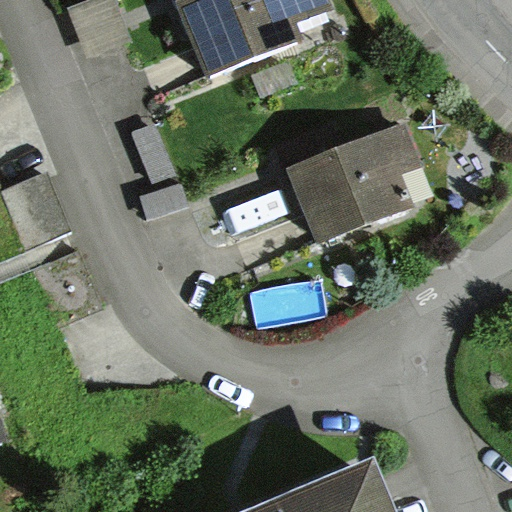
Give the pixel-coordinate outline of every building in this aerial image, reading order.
[(121,0),(90,0),(70,7),(89,61),(137,43),(121,0)] [(175,0),(208,79),(303,38),(296,20),(333,4),(331,0),(175,0)] [(333,127),(278,148),(312,241),(415,203),(403,172),(426,164),(410,121),(341,147),(333,127)] [(188,206),(159,126),(136,134),(154,192),(141,195),(147,218),(188,206)] [(58,229),(40,181),(0,196),(0,197),(19,244),(58,229)] [(91,309),(70,256),(23,274),(44,327),(91,309)] [(0,417),(0,441),(8,438),(0,417)] [(397,511),(372,453),(234,511),(397,511)]
